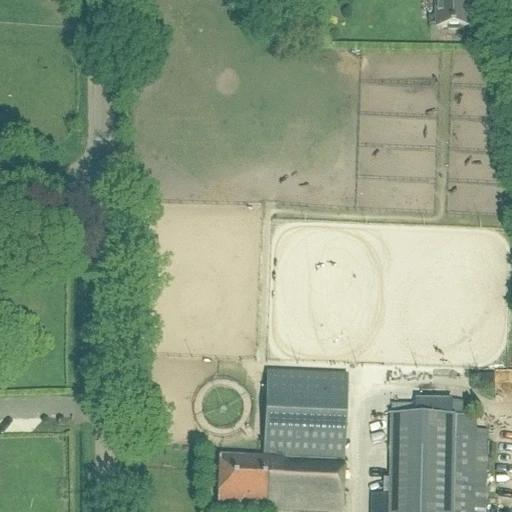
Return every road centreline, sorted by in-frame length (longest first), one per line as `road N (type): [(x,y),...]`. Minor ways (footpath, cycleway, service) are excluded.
road 1 (residential): [(104,511),(103,184)]
road 2 (tertiary): [(103,184),(102,0)]
